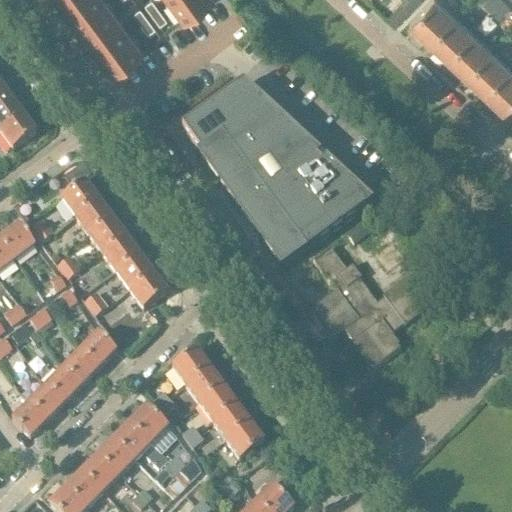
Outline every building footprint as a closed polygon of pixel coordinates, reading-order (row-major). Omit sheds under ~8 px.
[(72,20),(100,0),(63,0),(59,3),(72,20)] [(85,38),(116,15),(105,0),(100,0),(72,20),(85,38)] [(151,15),(159,10),(151,0),(150,0),(144,5),(151,15)] [(173,0),(170,2),(183,20),(209,0),(173,0)] [(401,0),(399,2),(409,11),(415,5),(410,0),(401,0)] [(436,0),(429,0),(408,23),(426,40),(450,13),(436,0)] [(484,0),(482,3),(489,10),(499,0),(484,0)] [(501,0),(499,0),(489,10),(498,19),(509,7),(501,0)] [(140,23),(147,18),(139,8),(132,13),(140,23)] [(159,10),(151,15),(159,25),(166,20),(159,10)] [(450,13),(426,40),(444,57),(469,31),(450,13)] [(99,56),(129,33),(116,15),(85,38),(99,56)] [(147,18),(140,23),(147,34),(154,28),(147,18)] [(469,31),(444,57),(463,75),(488,49),(469,31)] [(129,33),(99,56),(111,73),(142,50),(129,33)] [(488,49),(463,75),(482,93),(506,66),(488,49)] [(511,71),(506,66),(482,93),(501,110),(511,98),(511,71)] [(220,185),(224,190),(240,213),(238,215),(238,216),(241,214),(261,242),(258,244),(259,245),(262,243),(282,270),(279,272),(280,273),(372,207),(325,163),(320,166),(315,162),(320,158),(244,87),(182,131),(200,156),(196,158),(197,159),(200,157),(220,185),(217,187),(218,188),(220,185)] [(0,104),(0,132),(21,117),(8,99),(0,104)] [(36,136),(21,117),(0,132),(0,136),(12,153),(36,136)] [(60,203),(75,223),(98,203),(84,185),(60,203)] [(98,203),(75,223),(87,240),(112,222),(98,203)] [(389,221),(295,292),(360,381),(447,278),(389,221)] [(87,240),(101,259),(126,241),(112,222),(87,240)] [(42,224),(29,233),(34,241),(47,231),(42,224)] [(0,242),(16,263),(34,249),(19,228),(0,242)] [(47,231),(34,241),(39,248),(52,238),(47,231)] [(0,241),(0,274),(16,263),(0,242),(0,241)] [(126,241),(101,259),(114,276),(139,259),(126,241)] [(114,276),(128,295),(153,277),(139,259),(114,276)] [(69,261),(56,270),(61,277),(75,268),(69,261)] [(75,268),(61,277),(67,284),(80,274),(75,268)] [(128,295),(142,314),(167,296),(153,277),(128,295)] [(49,284),(57,295),(64,290),(56,279),(49,284)] [(69,311),(76,306),(68,294),(61,299),(69,311)] [(96,298),(84,307),(88,313),(101,304),(96,298)] [(101,304),(88,313),(94,320),(106,311),(101,304)] [(10,313),(18,324),(25,319),(16,307),(10,313)] [(3,318),(11,329),(18,324),(10,313),(3,318)] [(35,318),(44,330),(51,324),(42,313),(35,318)] [(37,335),(44,330),(35,318),(28,323),(37,335)] [(34,347),(41,342),(35,335),(29,340),(34,347)] [(80,353),(100,371),(115,355),(97,336),(80,353)] [(3,342),(0,344),(0,352),(5,359),(12,354),(3,342)] [(80,353),(62,371),(83,388),(100,371),(80,353)] [(196,353),(170,372),(183,389),(209,372),(196,353)] [(46,388),(66,406),(83,388),(62,371),(46,388)] [(183,389),(197,408),(222,388),(209,372),(183,389)] [(29,405),(48,424),(66,406),(46,388),(29,405)] [(222,388),(197,408),(210,426),(236,408),(222,388)] [(151,405),(154,409),(166,401),(159,395),(151,405)] [(154,409),(165,419),(174,409),(166,401),(154,409)] [(11,424),(14,427),(30,442),(48,424),(29,405),(11,424)] [(210,426),(225,446),(251,428),(236,408),(210,426)] [(128,426),(151,448),(167,432),(145,410),(128,426)] [(113,442),(136,463),(151,448),(128,426),(113,442)] [(251,428),(225,446),(238,464),(264,445),(251,428)] [(192,430),(181,438),(185,444),(196,436),(192,430)] [(185,444),(191,453),(203,444),(196,436),(185,444)] [(97,458),(120,479),(136,463),(113,442),(97,458)] [(82,473),(103,496),(120,479),(97,458),(82,473)] [(169,466),(189,486),(200,476),(190,463),(184,468),(175,460),(169,466)] [(163,493),(173,503),(189,486),(169,466),(163,473),(174,483),(163,493)] [(64,492),(84,511),(87,511),(103,496),(82,473),(64,492)] [(158,478),(153,483),(160,489),(164,484),(158,478)] [(227,480),(217,490),(223,496),(233,487),(227,480)] [(255,505),(262,511),(292,511),(293,511),(282,501),(288,495),(278,485),(272,491),(271,490),(255,505)] [(223,496),(230,503),(240,493),(233,487),(223,496)] [(49,507),(53,511),(84,511),(64,492),(49,507)] [(139,497),(148,505),(152,501),(143,493),(139,497)] [(194,510),(195,511),(209,511),(191,493),(185,500),(194,510)] [(138,511),(141,511),(148,505),(139,497),(131,505),(138,511)]
